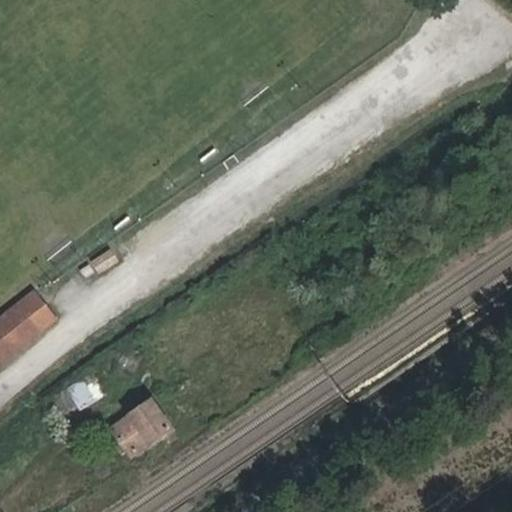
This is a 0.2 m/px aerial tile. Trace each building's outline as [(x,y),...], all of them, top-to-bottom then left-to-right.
[(41,306),(30,289),(16,299),(28,315),(41,306)] [(9,304),(10,307),(0,314),(0,348),(47,315),(41,306),(28,315),(16,299),(9,304)] [(143,352),(116,352),(115,377),(141,379),(143,352)] [(87,374),(73,383),(84,400),(98,391),(87,374)] [(154,395),(111,425),(133,457),(177,429),(154,395)] [(88,490),(68,503),(72,511),(78,511),(95,502),(88,490)]
